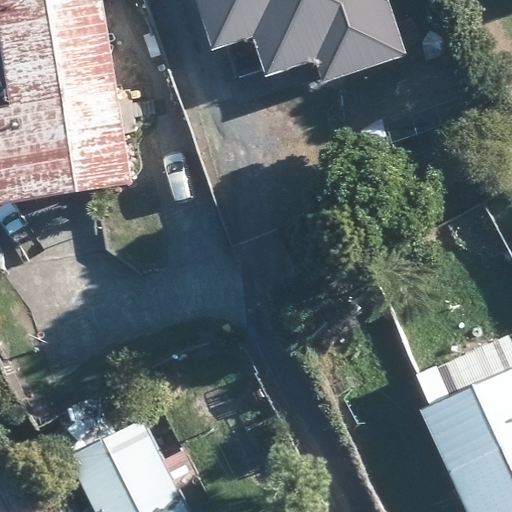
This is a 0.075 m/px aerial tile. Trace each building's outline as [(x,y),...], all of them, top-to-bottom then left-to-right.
[(128,101),(119,52),(110,0),(3,0),(8,33),(21,110),(0,113),(0,212),(98,196),(143,187),(131,119),(128,101)] [(333,86),(345,82),(414,59),(394,0),(201,0),(221,56),(260,42),(274,80),(325,64),(333,86)] [(70,234),(8,262),(45,347),(108,320),(70,234)] [(511,511),(511,373),(439,408),(426,413),(472,511),(511,511)] [(194,511),(188,499),(149,421),(75,457),(80,467),(101,511),(194,511)] [(83,511),(64,475),(50,483),(35,455),(0,472),(0,511),(83,511)]
